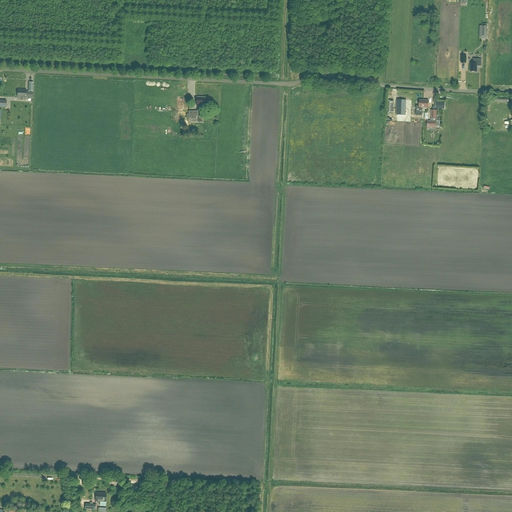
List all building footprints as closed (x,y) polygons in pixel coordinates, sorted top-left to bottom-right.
[(481,67),(481,59),(473,59),(473,63),(471,63),(470,72),(477,72),(477,67),(481,67)] [(18,90),(17,97),(32,98),(32,92),(26,92),(26,90),(18,90)] [(207,105),(208,97),(196,96),(195,104),(207,105)] [(397,100),(397,115),(405,115),(406,101),(397,100)] [(428,101),(420,100),(419,106),(416,106),(416,115),(422,116),(422,108),(428,108),(428,101)] [(188,123),(202,122),(203,110),(196,110),(196,111),(188,111),(188,123)] [(436,119),(436,118),(437,110),(431,110),(431,119),(431,121),(427,121),(427,128),(436,128),(436,126),(436,122),(436,119)] [(100,505),(105,505),(106,494),(96,493),(95,501),(100,502),(100,505)] [(86,511),(88,511),(90,511),(90,510),(95,510),(95,504),(85,503),(85,509),(86,509),(86,511)]
